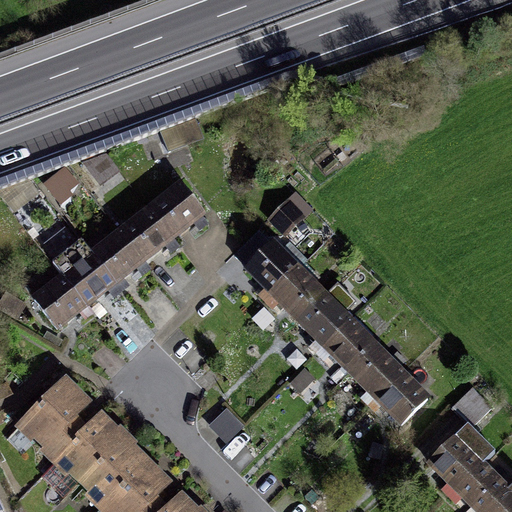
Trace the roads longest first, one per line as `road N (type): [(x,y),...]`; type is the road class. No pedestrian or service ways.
road 1 (motorway): [(0,155),(422,0)]
road 2 (motorway): [(260,0),(0,96)]
road 3 (residential): [(268,511),(157,398)]
